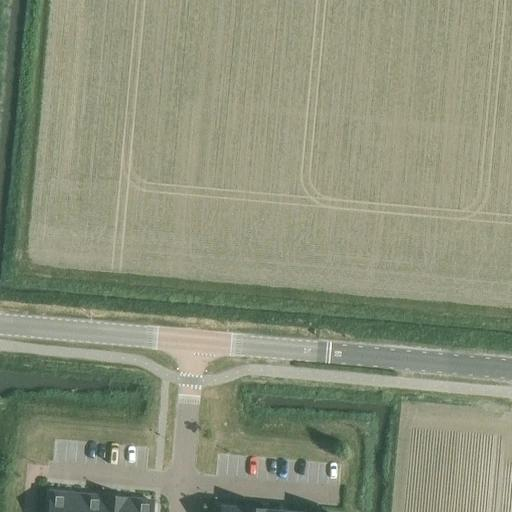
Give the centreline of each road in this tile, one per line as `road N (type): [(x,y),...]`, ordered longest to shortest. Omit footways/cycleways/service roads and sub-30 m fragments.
road 1 (unclassified): [(193,341),(511,369)]
road 2 (unclassified): [(0,325),(193,341)]
road 3 (residential): [(180,481),(340,497)]
road 4 (residential): [(180,481),(193,341)]
road 5 (residential): [(52,471),(180,481)]
